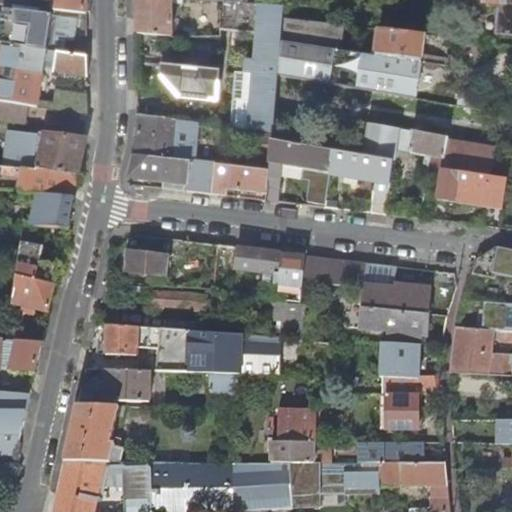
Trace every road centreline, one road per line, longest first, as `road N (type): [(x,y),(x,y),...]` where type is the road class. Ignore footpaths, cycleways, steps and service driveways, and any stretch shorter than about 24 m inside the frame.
road 1 (residential): [(93,209),(473,253)]
road 2 (residential): [(93,209),(25,511)]
road 3 (residential): [(105,0),(108,139),(93,209)]
